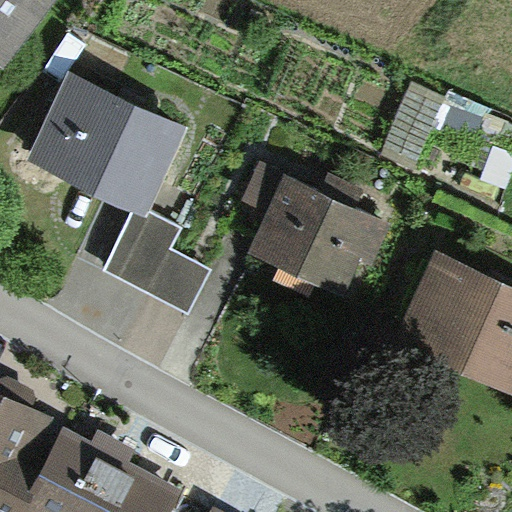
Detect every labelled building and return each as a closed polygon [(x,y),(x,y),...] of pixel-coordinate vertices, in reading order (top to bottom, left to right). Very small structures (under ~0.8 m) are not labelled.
[(0,0),(0,69),(3,71),(57,0),(0,0)] [(69,71),(26,161),(132,211),(145,218),(149,210),(188,127),(69,71)] [(445,97),(413,82),(380,155),(413,170),(445,97)] [(483,116),(451,104),(444,123),(477,135),(483,116)] [(511,174),(511,152),(493,145),(480,179),(507,188),(511,174)] [(372,266),(392,224),(355,206),(320,190),(259,162),(241,200),(267,212),(248,252),(344,297),(361,261),(372,266)] [(328,172),(320,190),(355,206),(364,189),(328,172)] [(182,227),(149,210),(145,218),(132,211),(102,270),(189,314),(212,269),(172,249),(182,227)] [(511,394),(511,285),(434,250),(393,340),(511,394)] [(0,379),(0,391),(11,398),(31,409),(38,399),(35,389),(8,377),(0,379)] [(0,511),(24,511),(37,489),(32,486),(64,426),(31,409),(11,398),(0,391),(0,511)] [(93,441),(64,426),(32,486),(37,489),(24,511),(171,511),(183,490),(129,461),(111,451),(93,441)] [(100,429),(93,441),(111,451),(129,461),(136,448),(100,429)]
